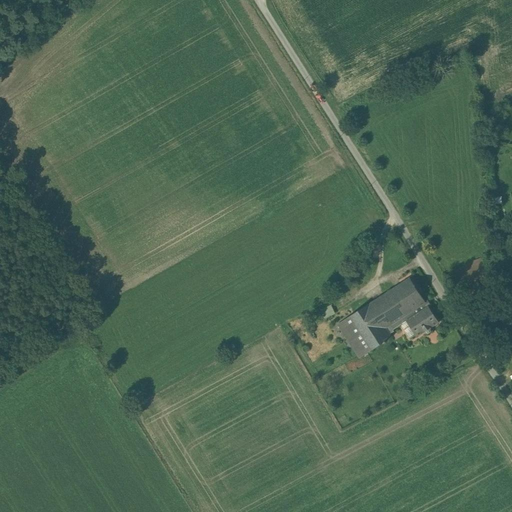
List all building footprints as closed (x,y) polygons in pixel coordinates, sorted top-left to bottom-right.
[(480,258),(449,274),(459,294),(491,278),(480,258)] [(407,279),(388,292),(408,320),(427,307),(407,279)] [(377,298),(370,303),(386,328),(393,323),(377,298)] [(492,298),(480,302),(484,314),(495,310),(492,298)] [(323,318),(334,312),(329,303),(318,309),(323,318)] [(370,303),(347,317),(368,352),(392,337),(386,328),(370,303)] [(427,307),(408,320),(419,339),(440,326),(427,307)] [(368,352),(347,317),(341,321),(362,355),(368,352)]
